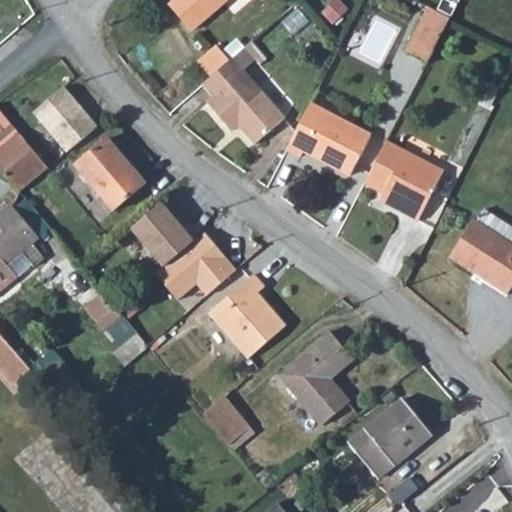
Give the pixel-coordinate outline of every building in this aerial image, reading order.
[(176,0),(196,23),(223,0),(176,0)] [(441,0),(438,0),(416,44),(438,56),(461,10),(441,0)] [(203,55),(216,71),(235,55),(221,39),(203,55)] [(216,71),(209,77),(220,90),(212,98),(234,126),(243,118),(264,143),(292,120),(237,54),(235,55),(216,71)] [(59,90),(28,116),(63,156),(93,129),(59,90)] [(317,103),(295,148),(310,155),(312,149),(360,173),(379,135),(317,103)] [(1,124),(0,124),(0,182),(14,198),(43,173),(1,124)] [(103,142),(72,167),(109,212),(141,186),(103,142)] [(393,145),(372,186),(401,201),(397,209),(427,225),(452,175),(393,145)] [(169,204),(138,230),(169,267),(206,238),(195,225),(190,229),(169,204)] [(17,218),(7,208),(0,213),(0,267),(5,263),(34,239),(33,237),(17,218)] [(25,212),(17,218),(33,237),(41,231),(25,212)] [(511,236),(483,213),(449,255),(501,299),(511,284),(511,236)] [(211,235),(206,238),(169,267),(160,274),(181,301),(201,285),(209,296),(240,272),(211,235)] [(5,263),(0,267),(0,286),(15,275),(5,263)] [(252,278),(207,314),(245,362),(283,331),(256,298),(263,291),(252,278)] [(117,318),(97,295),(79,312),(98,334),(117,318)] [(13,341),(0,325),(0,341),(5,347),(13,341)] [(327,336),(278,377),(320,427),(348,404),(329,381),(351,363),(327,336)] [(144,350),(134,338),(125,346),(135,357),(144,350)] [(40,370),(13,341),(5,347),(0,351),(27,382),(40,370)] [(225,399),(202,418),(228,448),(250,429),(225,399)] [(399,404),(345,447),(373,482),(428,437),(399,404)]
